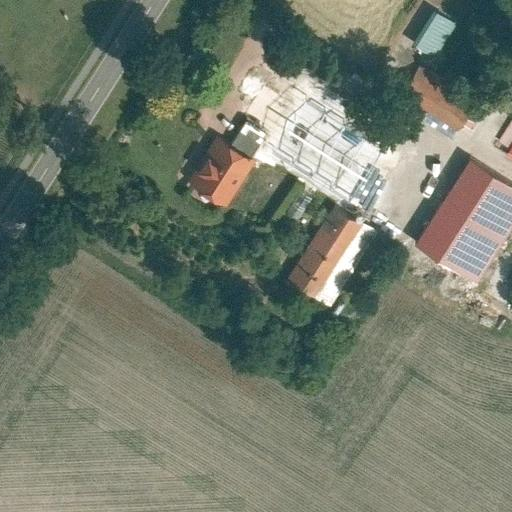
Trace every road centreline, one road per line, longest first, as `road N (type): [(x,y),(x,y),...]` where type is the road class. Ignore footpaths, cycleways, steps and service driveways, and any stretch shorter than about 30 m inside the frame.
road 1 (track): [(198,0),(511,170)]
road 2 (tertiary): [(154,0),(0,244)]
